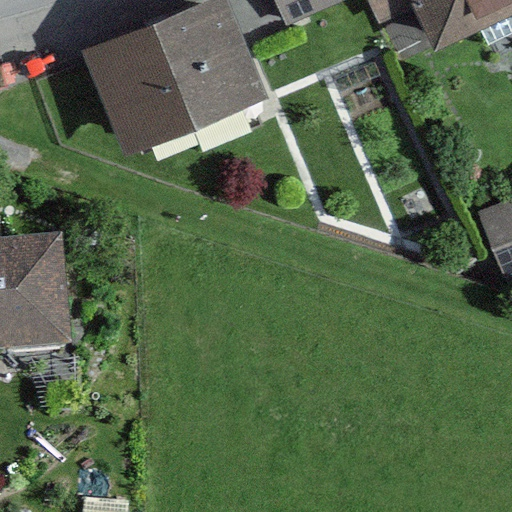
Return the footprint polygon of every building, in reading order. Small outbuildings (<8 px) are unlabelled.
[(278,0),(287,18),(328,0),(278,0)] [(511,0),(371,0),(377,13),(404,0),(424,0),(439,32),(507,0),(511,0)] [(205,146),(262,123),(215,6),(102,52),(144,155),(200,133),(205,146)] [(511,204),(488,214),(511,273),(511,272),(511,204)] [(0,343),(10,343),(8,329),(58,325),(52,251),(0,255),(0,343)]
